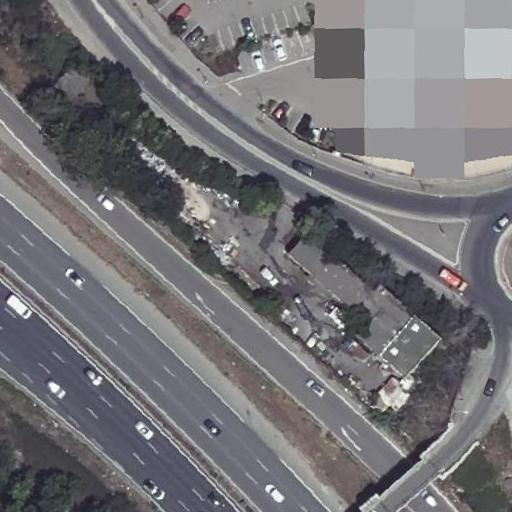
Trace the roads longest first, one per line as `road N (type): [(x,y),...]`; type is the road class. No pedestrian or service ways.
road 1 (motorway): [(433,511),(0,101)]
road 2 (motorway): [(290,511),(233,444),(0,219)]
road 3 (motorway): [(0,315),(203,511)]
road 4 (tertiary): [(97,0),(150,71),(302,179)]
road 5 (motorway): [(0,361),(186,511)]
road 6 (tertiary): [(302,179),(482,293)]
road 7 (tertiary): [(496,209),(402,204),(302,179)]
road 8 (unclassified): [(503,317),(496,378),(468,426),(433,463)]
